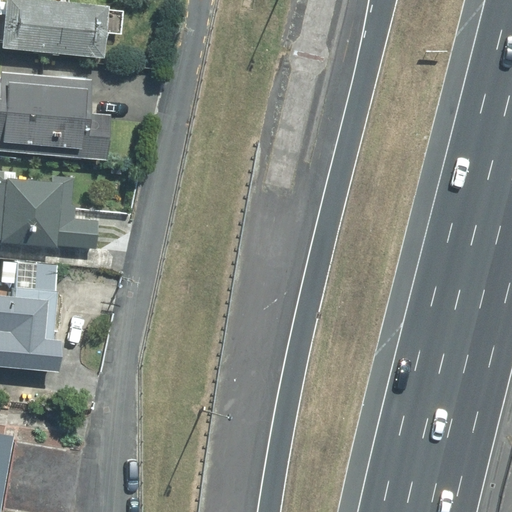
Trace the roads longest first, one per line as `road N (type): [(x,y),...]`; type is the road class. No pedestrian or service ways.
road 1 (motorway): [(273,511),(322,242),(383,0)]
road 2 (residential): [(197,0),(123,354),(123,511)]
road 3 (motorway): [(455,511),(511,281)]
